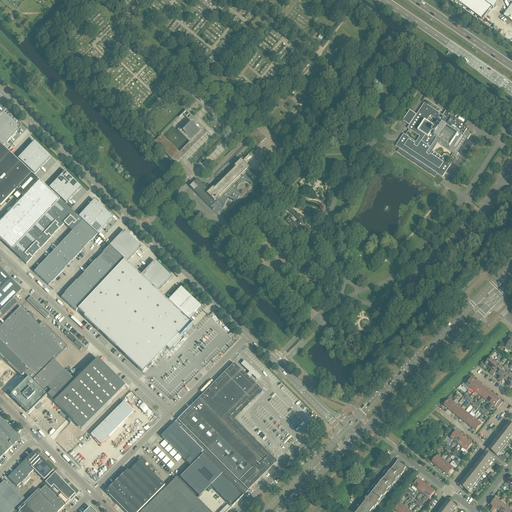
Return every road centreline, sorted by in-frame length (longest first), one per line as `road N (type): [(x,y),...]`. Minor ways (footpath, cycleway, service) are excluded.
road 1 (unclassified): [(317,316),(180,189),(141,227)]
road 2 (unclassified): [(170,413),(0,253)]
road 3 (secondary): [(483,292),(343,430)]
road 4 (secondary): [(354,439),(492,301)]
road 5 (tertiary): [(141,227),(5,93)]
road 6 (primary): [(385,0),(511,87)]
road 7 (tertiary): [(249,335),(141,227)]
